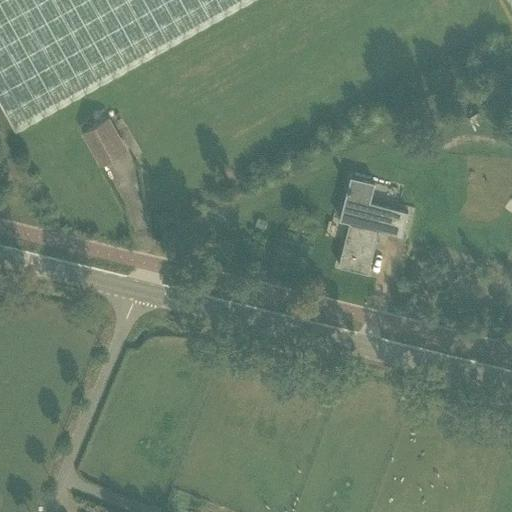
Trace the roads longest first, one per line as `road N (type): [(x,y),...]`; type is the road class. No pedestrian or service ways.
road 1 (tertiary): [(511,379),(137,285)]
road 2 (unclassified): [(52,511),(137,285)]
road 3 (tertiary): [(137,285),(0,253)]
